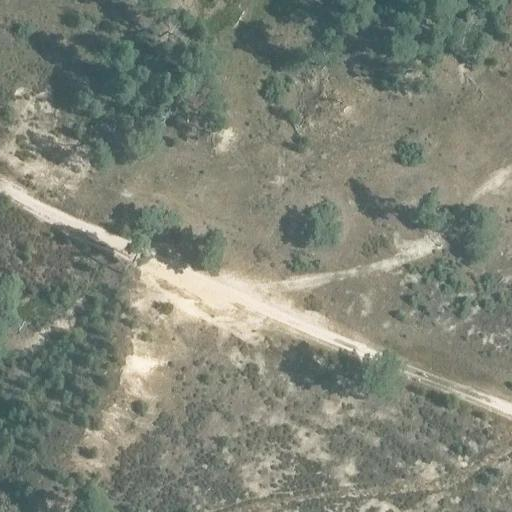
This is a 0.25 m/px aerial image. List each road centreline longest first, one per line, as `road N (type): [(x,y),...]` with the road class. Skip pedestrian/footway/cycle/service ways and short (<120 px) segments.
road 1 (track): [(511,410),(229,297),(0,190)]
road 2 (track): [(229,297),(411,256),(511,172)]
